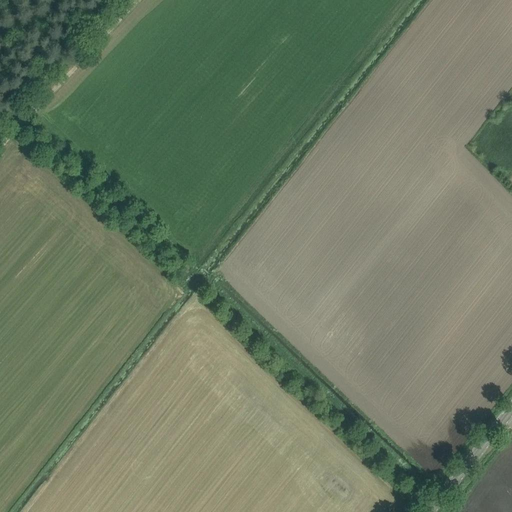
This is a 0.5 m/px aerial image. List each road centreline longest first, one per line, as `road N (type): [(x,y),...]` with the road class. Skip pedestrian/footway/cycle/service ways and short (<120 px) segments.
road 1 (track): [(0,145),(136,0)]
road 2 (tertiary): [(428,511),(511,409)]
